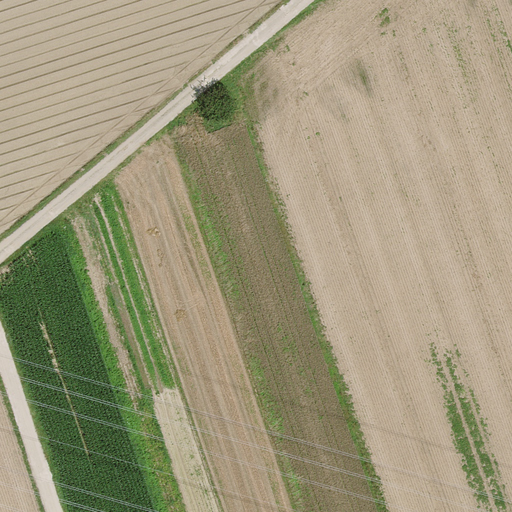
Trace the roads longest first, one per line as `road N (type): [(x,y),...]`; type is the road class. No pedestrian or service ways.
road 1 (track): [(302,0),(0,257)]
road 2 (track): [(0,353),(52,511)]
